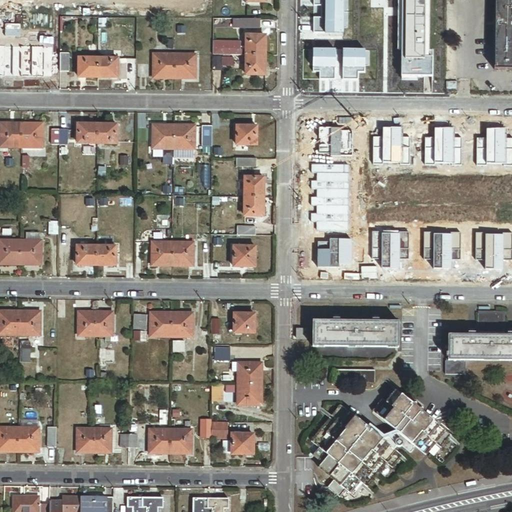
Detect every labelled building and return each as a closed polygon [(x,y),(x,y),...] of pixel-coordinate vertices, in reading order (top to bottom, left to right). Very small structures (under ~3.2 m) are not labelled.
[(511,0),(496,0),(496,69),(511,69),(511,0)] [(261,29),(261,19),(233,19),(233,29),(261,29)] [(247,48),(247,56),(265,56),(266,37),(247,37),(247,48)] [(241,42),(213,42),(213,55),(247,56),(247,48),(241,48),(241,42)] [(154,79),(175,79),(175,56),(155,55),(154,79)] [(175,56),(175,79),(196,79),(196,56),(188,56),(175,56)] [(265,56),(247,56),(247,75),(265,75),(265,56)] [(71,73),(71,58),(61,58),(61,73),(71,73)] [(224,58),(224,66),(238,66),(239,58),(224,58)] [(79,78),(99,78),(99,60),(79,59),(79,78)] [(99,60),(99,78),(118,78),(118,60),(99,60)] [(448,90),(460,90),(460,79),(449,79),(448,90)] [(21,148),(21,125),(1,125),(0,148),(2,148),(8,148),(21,148)] [(42,125),(21,125),(21,148),(42,148),(42,125)] [(97,144),(98,126),(78,125),(78,144),(97,144)] [(117,126),(98,126),(97,144),(117,144),(117,126)] [(174,150),(174,126),(153,126),(153,149),(174,150)] [(195,127),(174,126),(174,150),(194,150),(195,127)] [(202,147),(212,147),(212,127),(202,127),(202,147)] [(257,127),(237,127),(237,146),(257,146),(257,127)] [(51,144),(60,144),(60,130),(52,130),(51,144)] [(177,157),(177,166),(189,166),(189,157),(177,157)] [(237,159),(237,168),(257,168),(257,159),(237,159)] [(245,179),(245,198),(264,198),(264,179),(245,179)] [(107,196),(97,196),(97,219),(97,225),(97,247),(112,247),(112,238),(103,237),(103,210),(104,210),(104,204),(107,204),(107,196)] [(264,198),(245,198),(245,217),(264,217),(264,198)] [(59,222),(49,222),(49,235),(59,235),(59,222)] [(256,227),(237,227),(237,236),(256,236),(256,227)] [(132,229),(124,229),(124,238),(132,238),(132,229)] [(40,234),(26,234),(26,242),(40,242),(40,234)] [(222,239),(211,239),(211,246),(219,246),(219,262),(221,262),(221,259),(223,259),(224,258),(225,252),(221,250),(221,246),(222,246),(222,239)] [(0,264),(20,265),(20,242),(0,241),(0,264)] [(26,242),(20,242),(20,265),(41,265),(41,242),(40,242),(26,242)] [(152,266),(173,267),(173,244),(152,244),(152,266)] [(173,244),(173,267),(194,267),(194,244),(185,244),(173,244)] [(126,261),(135,261),(135,246),(126,246),(126,261)] [(97,266),(97,247),(78,247),(77,266),(97,266)] [(112,247),(97,247),(97,266),(116,266),(116,247),(112,247)] [(242,248),(234,248),(234,267),(255,267),(255,248),(242,248)] [(0,335),(20,336),(20,313),(0,312),(0,335)] [(505,312),(478,312),(478,333),(505,334),(505,312)] [(40,313),(20,313),(20,336),(40,336),(40,313)] [(92,324),(92,313),(79,313),(79,336),(99,336),(99,326),(96,326),(96,324),(92,324)] [(113,314),(92,313),(92,324),(96,324),(96,326),(99,326),(99,336),(105,336),(111,337),(112,337),(113,314)] [(172,337),(172,314),(151,314),(151,337),(172,337)] [(193,314),(172,314),(172,337),(193,337),(193,314)] [(255,315),(235,315),(235,333),(255,333),(255,315)] [(133,316),(133,330),(146,330),(146,316),(133,316)] [(220,320),(212,320),(212,335),(220,335),(220,320)] [(340,323),(333,323),(313,323),(313,348),(399,348),(399,323),(379,323),(372,323),(340,323)] [(307,330),(297,330),(297,340),(307,340),(307,330)] [(146,333),(134,333),(134,342),(146,342),(146,333)] [(511,336),(507,336),(475,336),(468,336),(448,336),(448,352),(448,361),(467,361),(511,361),(511,336)] [(185,342),(174,342),(173,353),(185,353),(185,342)] [(19,363),(30,363),(30,343),(19,343),(19,363)] [(99,367),(99,349),(94,349),(94,345),(88,345),(88,360),(86,360),(86,367),(99,367)] [(231,349),(215,349),(216,361),(230,361),(231,349)] [(467,374),(467,361),(448,361),(448,352),(446,352),(446,360),(445,360),(445,374),(467,374)] [(238,385),(262,385),(262,365),(239,364),(239,373),(238,385)] [(375,371),(333,370),(333,383),(375,383),(375,371)] [(262,406),(262,385),(238,385),(238,406),(262,406)] [(371,411),(391,427),(411,402),(392,386),(371,411)] [(224,387),(211,387),(211,403),(224,403),(224,387)] [(175,400),(175,417),(187,417),(187,405),(183,405),(183,400),(175,400)] [(402,435),(422,410),(411,402),(391,427),(395,430),(402,435)] [(404,456),(395,449),(381,437),(375,432),(355,457),(343,447),(363,422),(342,405),(312,442),(319,447),(365,485),(368,488),(387,464),(393,469),(404,456)] [(91,408),(91,418),(101,418),(101,407),(95,406),(95,408),(91,408)] [(414,444),(425,453),(434,442),(440,446),(450,433),(422,410),(402,435),(403,436),(414,444)] [(355,457),(375,432),(369,427),(363,422),(343,447),(355,457)] [(227,440),(228,423),(218,423),(213,423),(212,423),(212,440),(227,440)] [(369,427),(375,432),(381,437),(384,435),(371,424),(369,427)] [(0,452),(18,453),(19,430),(0,429),(0,452)] [(39,430),(19,430),(18,453),(39,453),(39,430)] [(57,449),(57,430),(49,430),(48,448),(57,449)] [(111,431),(78,430),(78,453),(111,453),(111,431)] [(402,441),(403,443),(402,444),(402,445),(401,445),(410,452),(414,447),(412,446),(414,444),(403,436),(402,435),(395,430),(384,435),(381,437),(395,449),(398,446),(397,445),(396,445),(396,444),(395,443),(395,442),(396,440),(397,439),(398,439),(399,438),(400,439),(401,439),(402,440),(402,441)] [(171,454),(171,431),(150,431),(150,454),(171,454)] [(185,431),(171,431),(171,454),(192,454),(192,431),(191,431),(185,431)] [(121,449),(129,449),(130,436),(121,435),(121,449)] [(254,435),(233,435),(232,455),(254,455),(254,435)] [(334,480),(347,490),(355,497),(365,485),(319,447),(313,455),(323,462),(319,467),(334,480)] [(341,498),(347,490),(334,480),(328,487),(341,498)] [(39,511),(39,506),(39,498),(26,498),(20,498),(15,498),(14,511),(39,511)] [(81,511),(81,499),(62,499),(62,503),(50,502),(50,506),(50,511),(81,511)] [(81,511),(105,511),(106,499),(81,499),(81,511)] [(112,511),(113,499),(106,499),(105,511),(112,511)] [(163,499),(127,499),(127,511),(157,511),(158,509),(162,509),(163,499)] [(228,510),(228,500),(193,500),(192,511),(223,511),(224,510),(228,510)]
